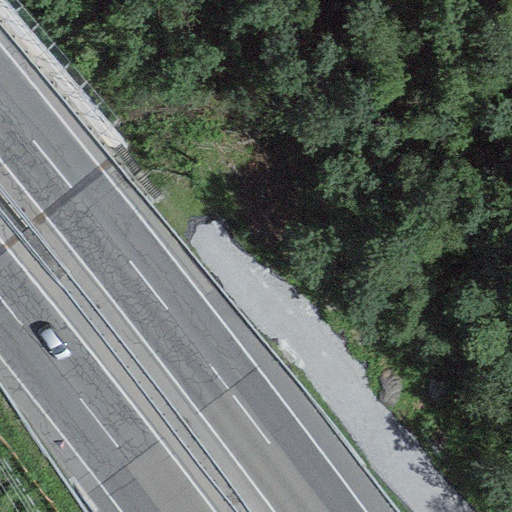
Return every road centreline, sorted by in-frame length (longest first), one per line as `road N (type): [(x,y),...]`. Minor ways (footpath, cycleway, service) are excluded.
road 1 (motorway): [(320,511),(0,101)]
road 2 (motorway): [(0,298),(167,511)]
